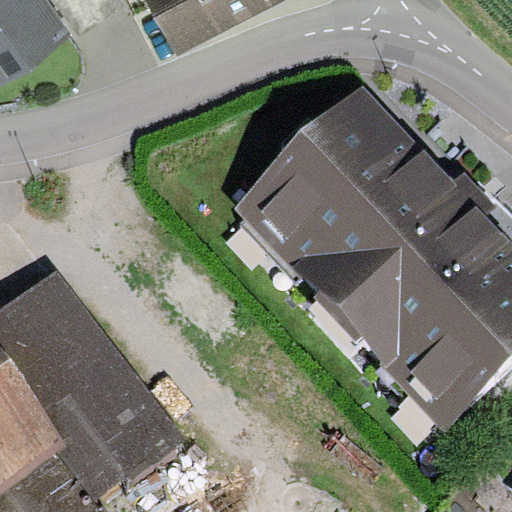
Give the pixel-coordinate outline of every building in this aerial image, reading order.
[(0,0),(0,66),(65,22),(49,0),(0,0)] [(74,0),(85,15),(106,0),(74,0)] [(158,0),(180,40),(228,14),(253,0),(158,0)] [(511,246),(481,214),(364,91),(238,211),(447,430),(511,367),(511,246)] [(0,511),(101,511),(91,497),(166,443),(55,292),(0,331),(0,511)]
